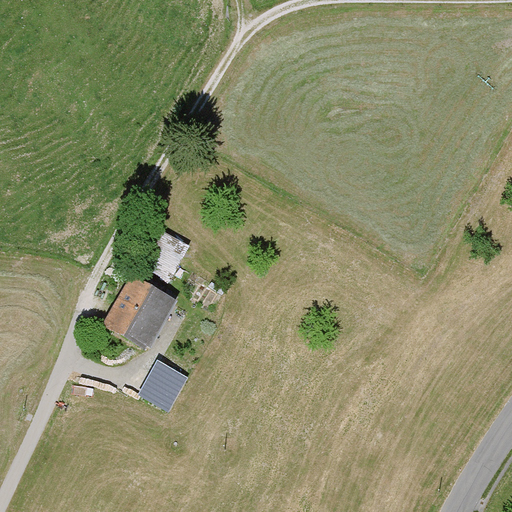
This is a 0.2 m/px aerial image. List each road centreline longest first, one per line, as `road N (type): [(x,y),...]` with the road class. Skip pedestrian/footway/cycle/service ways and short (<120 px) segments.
road 1 (track): [(42,419),(102,267),(235,48)]
road 2 (track): [(235,48),(268,16),(307,1),(413,0)]
